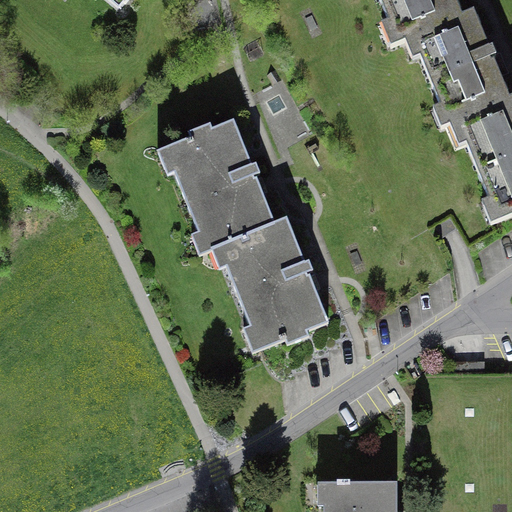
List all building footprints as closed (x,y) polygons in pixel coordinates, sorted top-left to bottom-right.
[(416,44),(471,20),(462,0),(390,0),(397,16),(386,21),(399,51),(416,44)] [(477,17),(471,20),(416,44),(441,100),(428,106),(438,129),(511,96),(511,75),(502,52),(494,56),(477,17)] [(511,96),(438,129),(451,157),(468,150),(500,223),(511,217),(511,96)] [(206,263),(220,258),(283,231),(241,130),(220,139),(216,130),(200,137),(205,147),(170,162),(178,181),(183,179),(208,239),(197,243),(206,263)] [(296,226),(283,231),(220,258),(227,275),(236,272),(260,331),(248,336),(259,363),(286,352),(290,361),(319,349),(316,342),(340,332),(296,226)] [(400,511),(401,491),(321,491),(321,511),(400,511)]
